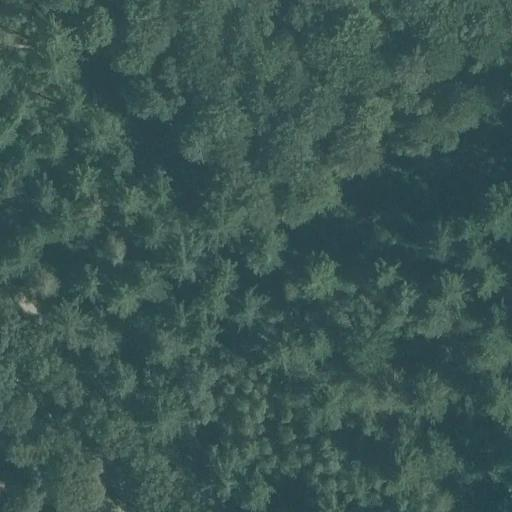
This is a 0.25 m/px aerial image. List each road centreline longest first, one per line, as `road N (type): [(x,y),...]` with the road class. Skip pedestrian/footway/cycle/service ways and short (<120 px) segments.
road 1 (track): [(63,0),(511,489)]
road 2 (tertiary): [(153,511),(0,349)]
